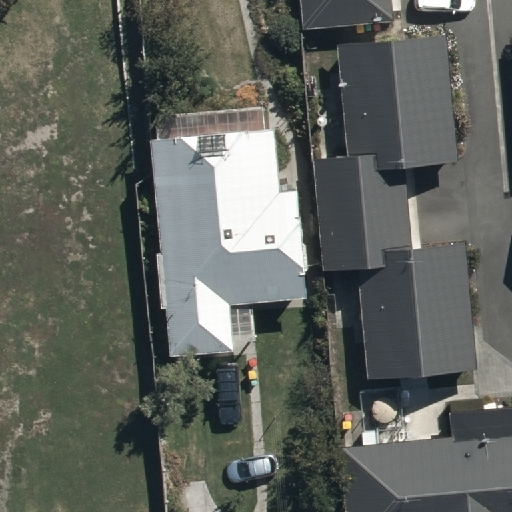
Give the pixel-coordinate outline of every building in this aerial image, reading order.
[(302,0),(302,11),(393,8),(393,0),(302,0)] [(446,23),(335,30),(342,142),(313,144),(320,260),(359,258),(366,363),(474,356),(467,232),(410,235),(404,151),(454,148),(446,23)] [(6,96),(0,96),(0,395),(43,393),(39,315),(88,312),(77,120),(8,124),(6,96)] [(159,126),(169,336),(228,334),(226,291),(302,287),(295,120),(159,126)] [(138,337),(80,341),(88,463),(146,459),(138,337)] [(455,424),(343,430),(347,511),(511,511),(511,392),(454,396),(455,424)] [(339,511),(339,503),(266,504),(266,511),(339,511)]
